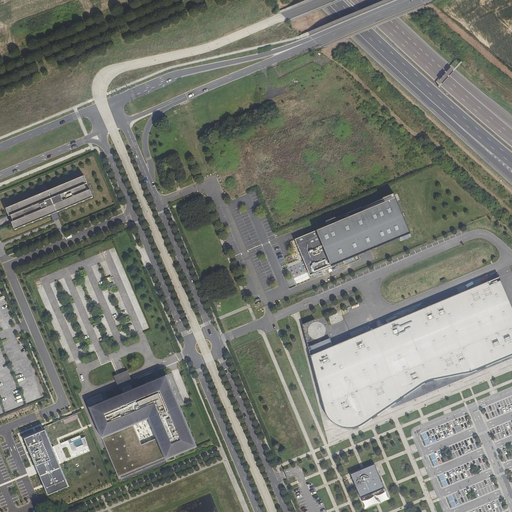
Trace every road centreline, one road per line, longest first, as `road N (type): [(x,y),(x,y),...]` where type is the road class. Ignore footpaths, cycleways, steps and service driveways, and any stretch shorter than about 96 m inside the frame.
road 1 (unclassified): [(42,414),(63,404),(8,265),(133,213)]
road 2 (motorway): [(324,0),(511,177)]
road 3 (motorway): [(334,0),(511,161)]
road 4 (secondary): [(318,38),(180,73),(113,101)]
road 5 (tertiary): [(286,511),(218,349)]
road 6 (tertiary): [(194,357),(258,511)]
road 7 (tertiary): [(211,334),(150,186)]
road 8 (tertiary): [(133,213),(189,345)]
road 9 (secondary): [(187,96),(318,38)]
